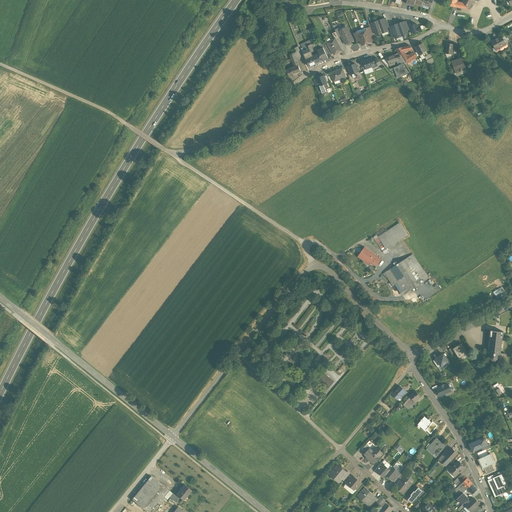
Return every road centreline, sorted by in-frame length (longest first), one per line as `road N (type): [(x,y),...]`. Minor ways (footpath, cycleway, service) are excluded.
road 1 (primary): [(0,394),(136,148),(236,0)]
road 2 (residential): [(237,353),(313,264),(416,356)]
road 3 (residential): [(408,511),(237,353)]
road 4 (secondary): [(173,435),(0,294)]
road 5 (track): [(176,159),(112,115),(0,65)]
road 6 (track): [(290,511),(412,366)]
road 7 (track): [(511,126),(478,169),(371,240)]
road 8 (residential): [(491,511),(459,439),(412,366),(416,356)]
road 9 (residential): [(295,88),(316,72),(413,44),(442,26)]
road 10 (track): [(309,247),(176,159)]
road 11 (track): [(176,159),(253,130),(295,88)]
road 12 (residential): [(307,12),(343,5),(442,26)]
road 13 (secondary): [(267,511),(173,435)]
